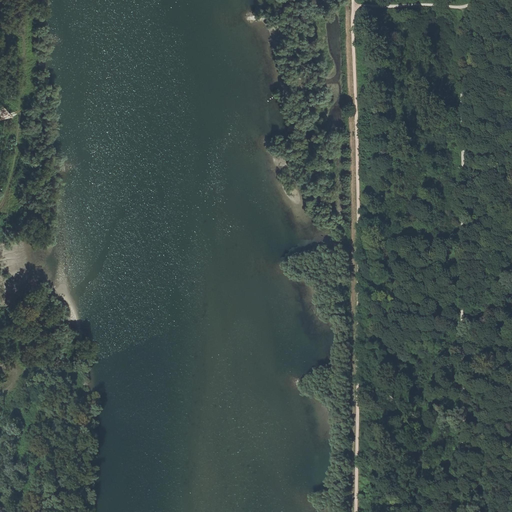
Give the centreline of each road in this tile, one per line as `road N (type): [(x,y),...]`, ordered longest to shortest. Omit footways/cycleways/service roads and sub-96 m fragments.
road 1 (track): [(353,5),(356,511)]
road 2 (track): [(465,7),(463,511)]
road 3 (track): [(0,209),(18,157),(24,0)]
